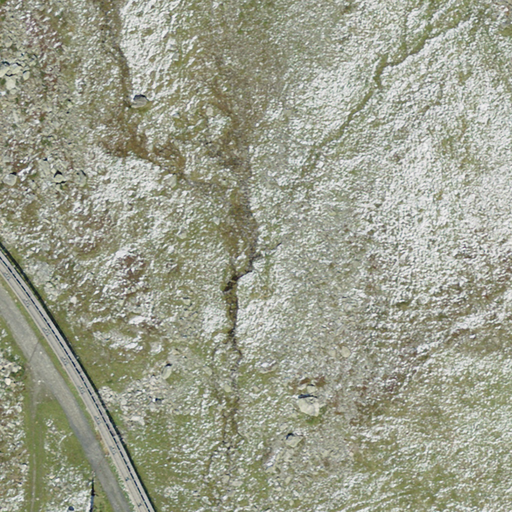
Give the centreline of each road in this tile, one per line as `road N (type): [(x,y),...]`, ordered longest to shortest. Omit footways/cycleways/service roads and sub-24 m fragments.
road 1 (track): [(120,511),(55,372),(0,308)]
road 2 (track): [(29,346),(35,511)]
